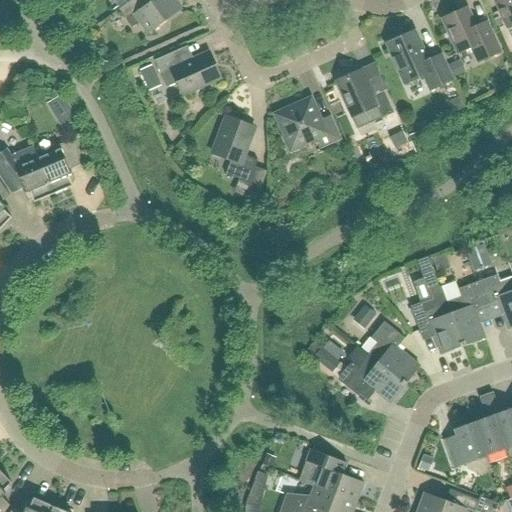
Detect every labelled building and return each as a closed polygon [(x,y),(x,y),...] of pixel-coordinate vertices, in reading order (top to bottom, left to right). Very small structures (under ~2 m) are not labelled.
[(132,0),(119,10),(131,27),(140,21),(149,34),(180,11),(178,9),(180,7),(174,0),(172,1),(171,0),(153,0),(148,4),(145,0),(132,0)] [(511,0),(494,0),(508,29),(511,27),(511,0)] [(477,63),(501,53),(489,26),(478,31),(467,8),(441,20),(457,54),(471,48),(477,63)] [(452,81),(441,55),(427,61),(414,32),(387,44),(405,84),(423,76),(430,91),(452,81)] [(177,84),(183,97),(221,79),(209,52),(186,62),(180,50),(154,61),(166,88),(177,84)] [(335,82),(345,104),(334,108),(341,123),(367,111),(373,123),(394,114),(384,92),(373,97),(361,70),(335,82)] [(322,148),(340,140),(330,117),(318,122),(309,102),(278,116),(287,136),(283,138),(290,153),(305,146),(303,142),(317,136),(322,148)] [(225,175),(249,184),(258,160),(244,155),(255,128),(226,117),(212,154),(230,161),(225,175)] [(38,160),(53,195),(73,187),(71,182),(74,181),(69,170),(80,165),(75,142),(60,145),(61,150),(38,160)] [(0,153),(0,174),(13,193),(24,189),(28,200),(32,199),(33,203),(53,195),(38,160),(33,146),(11,156),(6,149),(0,153)] [(0,230),(12,218),(8,215),(11,212),(2,204),(10,196),(0,181),(0,230)] [(247,188),(244,197),(256,202),(259,192),(247,188)] [(497,275),(477,282),(486,307),(498,303),(507,330),(511,328),(511,278),(500,283),(497,275)] [(475,311),(486,307),(477,282),(458,290),(460,297),(447,302),(463,347),(465,346),(485,338),(475,311)] [(463,347),(447,302),(433,308),(430,300),(410,307),(419,332),(430,328),(440,355),(460,347),(461,348),(463,347)] [(368,355),(405,385),(407,383),(406,383),(419,366),(397,348),(404,339),(384,322),(371,339),(377,344),(368,355)] [(314,340),(312,343),(305,351),(360,395),(367,385),(390,403),(403,387),(404,387),(405,385),(368,355),(357,347),(344,364),(314,340)] [(494,416),(506,449),(511,446),(511,409),(502,413),(499,405),(498,406),(493,392),(486,395),(491,408),(494,416)] [(491,408),(486,395),(479,397),(484,411),(491,408)] [(494,416),(491,408),(484,411),(482,412),(485,419),(474,423),(487,456),(506,449),(494,416)] [(492,471),(487,456),(474,423),(455,430),(457,436),(445,440),(455,468),(465,464),(467,468),(481,476),(492,471)] [(313,487),(356,503),(364,483),(337,473),(341,463),(346,465),(347,464),(310,450),(298,482),(313,487)] [(12,483),(0,471),(0,511),(5,511),(10,506),(2,497),(11,489),(8,486),(12,483)] [(352,511),(356,503),(313,487),(310,496),(286,494),(279,511),(352,511)] [(424,493),(417,511),(495,511),(498,504),(479,497),(478,501),(450,490),(449,491),(455,493),(451,503),(424,493)] [(28,501),(25,508),(15,503),(12,509),(10,511),(50,511),(53,506),(33,498),(31,503),(28,501)] [(502,511),(511,508),(511,499),(499,504),(501,511),(502,511)]
